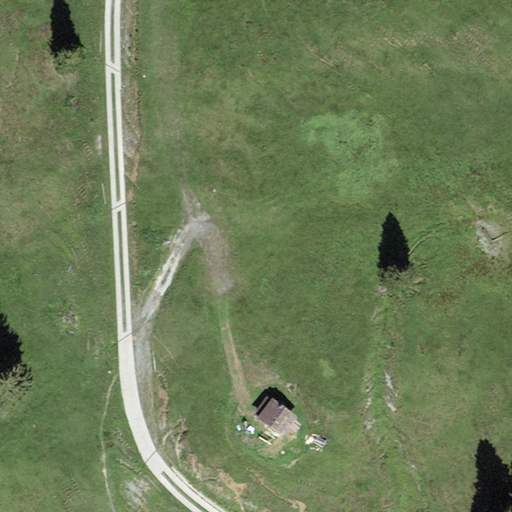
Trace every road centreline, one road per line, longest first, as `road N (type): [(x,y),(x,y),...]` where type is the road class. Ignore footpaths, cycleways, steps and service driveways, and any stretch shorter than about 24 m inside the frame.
road 1 (track): [(124,369),(122,0)]
road 2 (track): [(208,511),(143,454),(124,369)]
